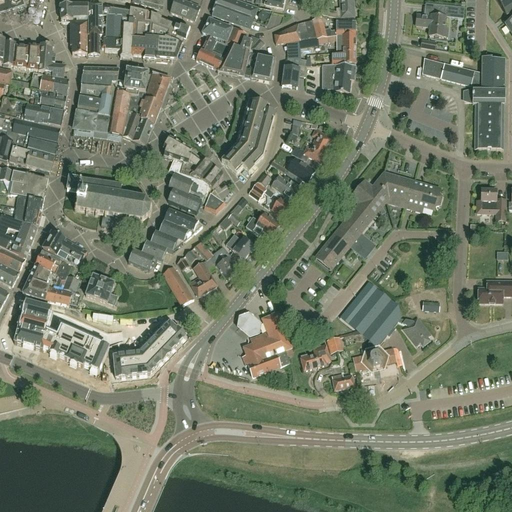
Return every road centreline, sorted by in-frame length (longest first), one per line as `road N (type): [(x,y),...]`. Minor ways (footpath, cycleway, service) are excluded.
road 1 (residential): [(260,276),(316,322),(396,237),(460,236)]
road 2 (primary): [(290,438),(419,441),(511,428)]
road 3 (residential): [(0,356),(98,398),(177,393)]
road 4 (tertiary): [(366,127),(334,183),(260,276)]
road 5 (residential): [(465,337),(398,394),(371,406),(325,404)]
road 6 (residential): [(68,313),(116,325),(191,315),(215,329)]
road 7 (residential): [(196,30),(149,12),(57,0)]
road 8 (tertiary): [(366,127),(383,76),(393,0)]
road 9 (residential): [(272,96),(280,57),(269,34),(312,0)]
